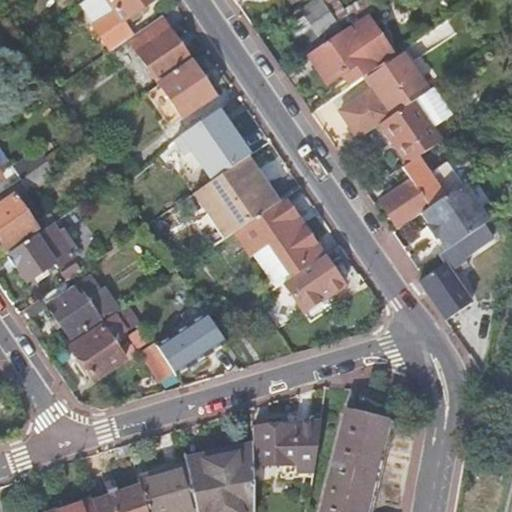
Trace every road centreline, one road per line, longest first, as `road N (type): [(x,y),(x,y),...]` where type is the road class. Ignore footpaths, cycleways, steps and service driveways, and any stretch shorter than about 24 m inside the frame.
road 1 (residential): [(427,335),(195,0)]
road 2 (residential): [(427,335),(70,440)]
road 3 (residential): [(70,440),(0,335)]
